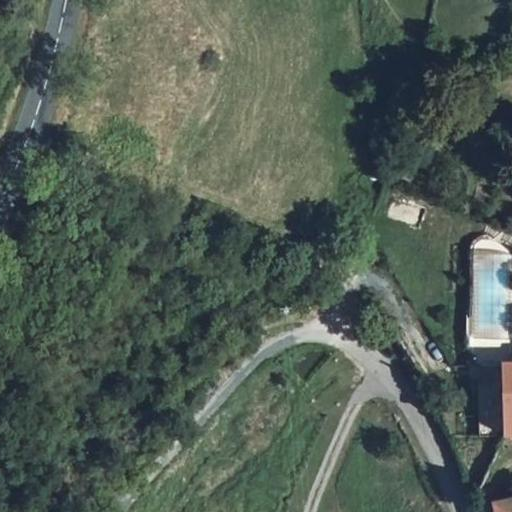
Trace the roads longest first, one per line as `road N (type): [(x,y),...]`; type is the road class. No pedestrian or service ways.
road 1 (residential): [(124,511),(261,357),(321,333),(353,348),(403,397),(459,511)]
road 2 (secondary): [(63,0),(37,108),(0,202)]
